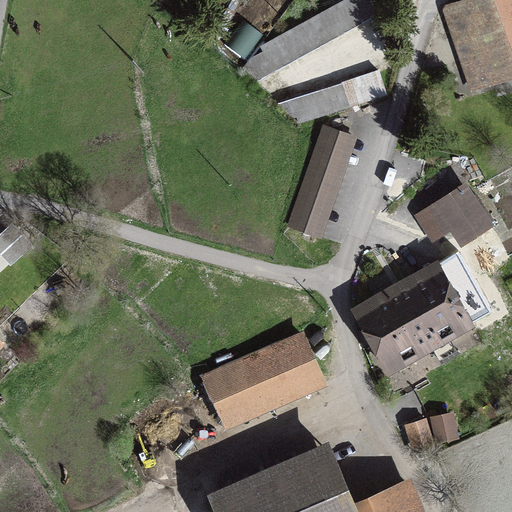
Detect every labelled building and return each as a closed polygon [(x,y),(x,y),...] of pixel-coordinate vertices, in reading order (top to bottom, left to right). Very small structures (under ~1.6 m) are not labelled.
[(252,58),(242,69),(256,82),(378,14),(370,0),(345,0),(260,47),(263,51),(252,58)] [(511,0),(465,0),(446,6),(474,88),(511,76),(511,0)] [(294,117),(296,115),(298,122),(386,94),(378,70),(278,103),(294,117)] [(290,225),(318,235),(353,136),(325,126),(290,225)] [(431,238),(451,224),(462,241),(489,224),(464,186),(417,216),(431,238)] [(32,245),(11,222),(0,232),(0,254),(10,265),(32,245)] [(437,262),(355,311),(364,328),(358,331),(364,341),(370,337),(387,369),(490,310),(473,279),(461,286),(450,267),(443,271),(437,262)] [(322,382),(301,334),(205,376),(226,424),(322,382)] [(221,511),(353,511),(352,507),(327,449),(307,458),(300,442),(221,476),(228,492),(215,498),(221,511)] [(418,511),(407,483),(352,507),(353,511),(418,511)]
